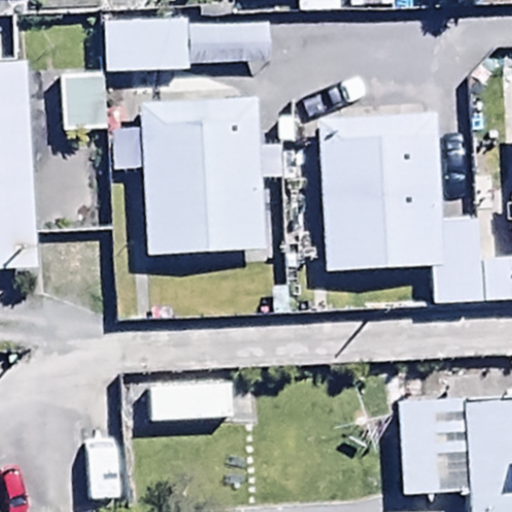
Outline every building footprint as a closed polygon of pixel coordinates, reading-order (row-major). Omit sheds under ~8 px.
[(103,0),(104,41),(179,41),(179,0),(103,0)] [(260,0),(186,0),(186,26),(261,26),(260,0)] [(26,35),(0,35),(0,245),(28,246),(26,35)] [(97,41),(55,41),(54,104),(97,105),(97,41)] [(254,67),(135,71),(140,226),(259,222),(254,67)] [(473,311),(472,229),(435,230),(433,122),(315,124),(318,279),(423,278),(423,311),(473,311)] [(511,199),(502,199),(505,256),(511,255),(511,199)] [(511,267),(477,269),(478,308),(511,307),(511,267)] [(223,391),(142,395),(144,428),(225,424),(223,391)]
